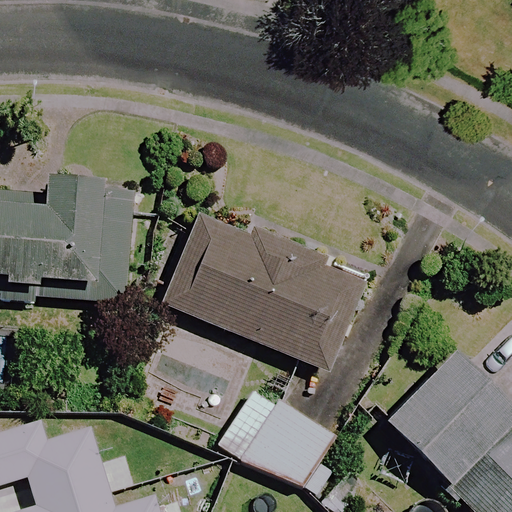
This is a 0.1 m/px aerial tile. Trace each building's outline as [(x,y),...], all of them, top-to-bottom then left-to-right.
[(0,304),(32,308),(32,301),(122,308),(131,197),(101,194),(101,190),(45,185),(44,199),(0,195),(0,304)] [(248,243),(197,221),(161,308),(327,377),(364,288),(323,271),(327,263),(252,233),(248,243)] [(511,511),(511,420),(454,363),(386,431),(467,511),(511,511)] [(213,454),(297,493),(312,501),(327,474),(312,466),(327,438),(245,394),(213,454)] [(39,425),(0,437),(0,489),(25,482),(34,511),(28,511),(157,511),(154,501),(118,511),(113,511),(88,432),(45,445),(39,425)]
